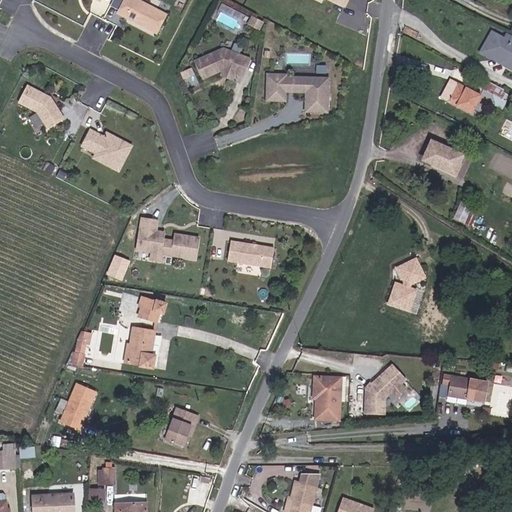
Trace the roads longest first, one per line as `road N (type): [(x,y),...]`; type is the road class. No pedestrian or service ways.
road 1 (residential): [(20,30),(163,101),(196,189),(209,199),(342,227)]
road 2 (unclassified): [(219,511),(342,227)]
road 3 (unclassified): [(342,227),(362,179),(387,0)]
road 4 (unknown): [(252,431),(366,431),(466,416)]
